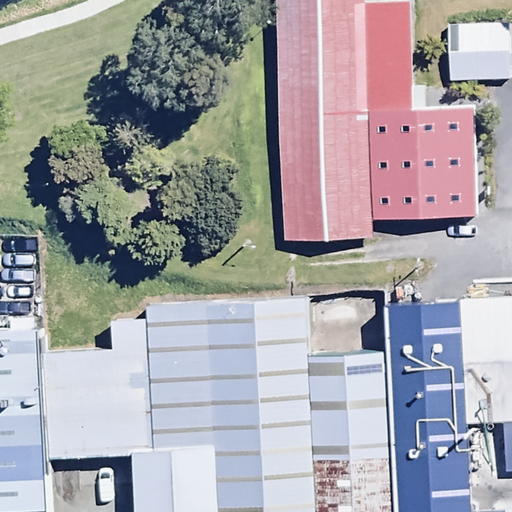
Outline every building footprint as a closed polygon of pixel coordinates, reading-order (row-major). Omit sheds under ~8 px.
[(409,0),(283,0),(290,242),(385,240),(384,208),(480,205),(476,100),(412,102),(409,0)] [(511,78),(509,21),(445,23),(447,80),(511,78)] [(511,289),(492,291),(491,308),(496,457),(496,483),(497,483),(511,482),(511,289)] [(314,295),(128,300),(134,511),(320,511),(316,340),(314,295)] [(496,457),(491,308),(435,310),(439,459),(496,457)] [(46,327),(0,327),(0,503),(51,502),(50,450),(129,448),(126,344),(47,346),(46,327)] [(316,340),(320,511),(391,511),(386,338),(316,340)] [(511,511),(511,482),(497,483),(496,483),(496,511),(511,511)]
